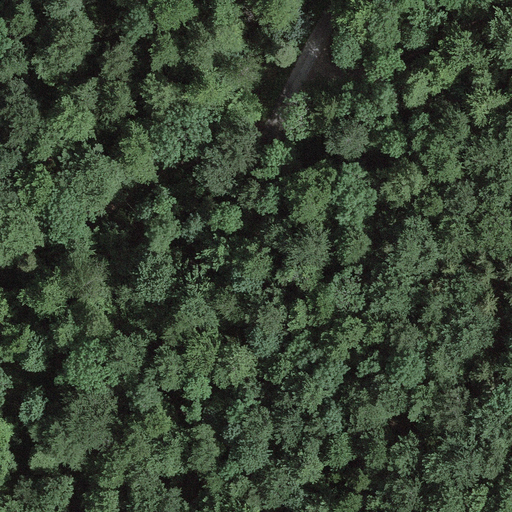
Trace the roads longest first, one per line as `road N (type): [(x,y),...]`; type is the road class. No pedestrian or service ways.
road 1 (unclassified): [(79,511),(96,443),(340,0)]
road 2 (track): [(511,11),(287,102),(0,257)]
